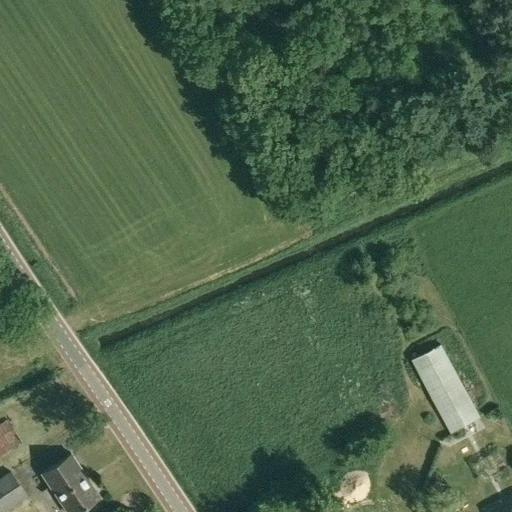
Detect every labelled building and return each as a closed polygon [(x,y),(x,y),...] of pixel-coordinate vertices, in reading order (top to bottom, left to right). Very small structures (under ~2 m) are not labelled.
[(502,459),(440,344),(411,360),(473,475),(502,459)] [(0,456),(0,457),(22,442),(7,419),(0,423),(0,456)] [(42,473),(68,511),(75,511),(100,496),(71,453),(42,473)] [(0,511),(2,511),(27,496),(10,470),(0,476),(0,511)] [(511,511),(511,501),(493,511),(511,511)]
